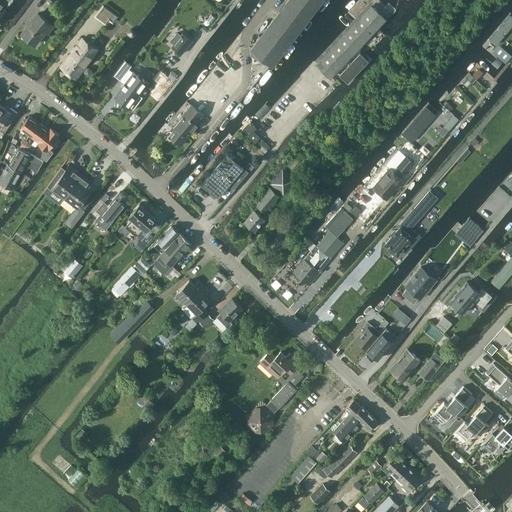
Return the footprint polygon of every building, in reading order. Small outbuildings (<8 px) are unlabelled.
[(287,0),(250,50),(272,67),(322,0),(287,0)] [(385,18),(371,6),(316,64),(330,77),(385,18)] [(47,33),(53,25),(37,13),(21,34),(34,44),(45,31),(47,33)] [(117,16),(112,13),(108,18),(112,21),(117,16)] [(482,47),(504,65),(511,55),(511,14),(510,13),(482,47)] [(176,33),(169,42),(173,44),(171,46),(181,54),(191,41),(181,34),(180,36),(176,33)] [(76,78),(82,70),(84,71),(84,73),(88,76),(90,75),(92,72),(92,70),(88,68),(87,68),(85,67),(98,50),(82,38),(61,67),(76,78)] [(367,70),(380,54),(366,40),(331,77),(345,90),(367,70)] [(125,60),(114,75),(125,84),(122,88),(124,89),(116,99),(131,109),(132,108),(134,110),(134,109),(131,107),(136,99),(140,101),(143,97),(140,94),(148,83),(129,69),(132,65),(125,60)] [(384,69),(375,80),(382,86),(391,75),(384,69)] [(470,75),(467,79),(472,83),(476,79),(470,75)] [(164,91),(170,83),(165,79),(159,87),(164,91)] [(185,105),(189,108),(171,128),(176,131),(171,137),(181,145),(197,125),(196,124),(204,115),(188,101),(185,105)] [(0,129),(4,132),(17,112),(10,108),(9,110),(0,104),(0,126),(0,129)] [(29,136),(39,123),(29,115),(19,128),(29,136)] [(245,125),(241,130),(247,135),(255,142),(259,137),(251,130),(254,126),(250,122),(245,125)] [(39,123),(29,136),(39,143),(49,130),(48,130),(39,123)] [(39,143),(39,144),(44,148),(43,150),(45,151),(41,157),(46,161),(53,152),(49,149),(58,137),(57,136),(59,134),(50,128),(48,130),(49,130),(39,143)] [(354,139),(363,146),(367,141),(359,133),(354,139)] [(23,149),(27,142),(28,141),(24,139),(20,147),(23,149)] [(17,149),(9,164),(19,169),(22,171),(25,164),(37,171),(43,161),(30,154),(29,156),(17,149)] [(296,171),(307,157),(299,151),(287,165),(296,171)] [(217,196),(241,168),(237,164),(240,160),(231,152),(226,157),(225,156),(203,183),(217,196)] [(390,167),(373,187),(387,200),(404,180),(401,177),(404,173),(404,174),(414,163),(405,156),(399,163),(396,167),(398,168),(395,172),(390,167)] [(0,181),(10,187),(12,188),(18,178),(16,177),(19,171),(8,165),(4,172),(3,171),(0,176),(0,181)] [(62,166),(47,186),(51,189),(63,198),(82,174),(69,165),(66,169),(62,166)] [(283,169),(270,183),(283,195),(296,181),(283,169)] [(82,174),(63,198),(76,208),(95,184),(82,174)] [(265,212),(279,195),(270,187),(256,204),(257,206),(244,222),(254,231),(265,218),(260,214),(263,210),(265,212)] [(101,214),(95,221),(106,229),(116,217),(126,205),(123,202),(127,197),(120,191),(108,205),(104,201),(96,211),(101,214)] [(437,197),(429,191),(413,210),(421,216),(437,197)] [(126,225),(125,226),(136,236),(137,235),(143,228),(146,230),(156,218),(139,204),(129,216),(132,218),(126,225)] [(71,227),(82,213),(81,212),(76,208),(65,222),(71,227)] [(327,228),(337,236),(353,218),(344,210),(327,228)] [(511,213),(465,265),(504,299),(511,290),(511,213)] [(468,219),(462,227),(471,234),(465,241),(470,245),(482,230),(468,219)] [(284,223),(283,223),(268,242),(276,248),(281,242),(285,245),(289,240),(285,237),(292,229),(284,223)] [(153,247),(149,251),(150,252),(152,254),(155,257),(157,258),(166,248),(166,247),(179,233),(172,226),(152,247),(153,247)] [(406,252),(420,236),(410,227),(407,231),(401,226),(385,245),(388,248),(393,253),(394,253),(397,255),(402,249),(406,252)] [(309,284),(331,258),(344,242),(337,236),(329,230),(317,246),(315,245),(304,260),(303,259),(293,271),(309,284)] [(56,238),(60,241),(64,235),(61,232),(56,238)] [(157,258),(153,262),(165,274),(172,265),(192,244),(179,233),(166,247),(166,248),(157,258)] [(310,239),(304,245),(310,250),(316,244),(310,239)] [(140,240),(133,247),(140,253),(146,245),(140,240)] [(298,261),(308,250),(304,246),(294,257),(298,261)] [(130,264),(110,285),(120,295),(141,273),(142,273),(151,264),(146,260),(152,254),(150,252),(144,258),(142,256),(132,266),(130,264)] [(82,265),(74,258),(64,271),(72,277),(82,265)] [(172,265),(165,274),(171,280),(175,275),(178,277),(181,273),(172,265)] [(420,297),(421,298),(436,279),(433,276),(435,274),(427,267),(425,270),(421,267),(406,285),(408,287),(402,294),(414,304),(420,297)] [(186,302),(203,286),(198,281),(194,285),(189,280),(176,292),(186,302)] [(75,284),(79,289),(83,285),(79,281),(75,284)] [(482,287),(479,291),(467,281),(450,301),(453,304),(452,305),(459,311),(460,309),(463,312),(474,300),(482,307),(492,296),(482,287)] [(203,286),(186,302),(186,303),(181,307),(196,322),(207,311),(203,307),(209,300),(204,295),(208,291),(203,286)] [(229,320),(241,308),(231,298),(219,310),(220,312),(216,316),(227,327),(232,322),(229,320)] [(136,312),(142,317),(154,305),(148,300),(136,312)] [(207,313),(199,321),(206,327),(214,320),(207,313)] [(404,313),(400,318),(402,320),(407,323),(411,318),(404,313)] [(444,316),(436,324),(444,331),(452,323),(444,316)] [(380,332),(373,326),(367,321),(363,326),(366,328),(356,340),(366,348),(380,332)] [(386,327),(368,350),(378,358),(390,345),(397,336),(386,327)] [(451,337),(456,341),(459,338),(454,333),(451,337)] [(390,368),(393,370),(404,379),(420,358),(407,348),(390,368)] [(272,374),(273,373),(285,385),(264,407),(255,407),(248,414),(248,416),(249,425),(256,431),(266,431),(273,424),(272,414),(298,387),(295,384),(304,375),(295,367),(299,362),(289,353),(286,356),(280,351),(272,360),(267,355),(267,354),(260,361),(260,362),(272,374)] [(419,372),(428,379),(439,365),(431,358),(419,372)] [(486,371),(485,371),(499,384),(494,390),(495,389),(503,397),(503,398),(511,390),(511,391),(511,379),(493,363),(493,364),(486,372),(486,371)] [(464,403),(472,393),(463,386),(447,404),(444,401),(429,418),(430,418),(433,414),(442,423),(446,418),(446,419),(453,410),(460,416),(460,415),(467,407),(468,407),(464,403)] [(149,409),(154,404),(142,393),(137,398),(149,409)] [(369,429),(377,421),(361,405),(361,406),(354,399),(345,408),(350,412),(351,411),(357,417),(363,422),(369,429)] [(493,412),(484,404),(468,422),(465,420),(450,436),(450,437),(454,433),(463,441),(466,437),(467,437),(474,429),(480,435),(481,435),(480,434),(488,425),(489,426),(489,425),(485,421),(493,412)] [(350,412),(333,431),(344,442),(363,422),(357,417),(351,411),(350,412)] [(498,425),(478,447),(478,448),(481,444),(491,452),(494,448),(495,449),(499,444),(499,443),(502,440),(508,446),(511,442),(511,416),(501,428),(498,426),(499,425),(498,425)] [(76,436),(82,442),(88,435),(81,430),(76,436)] [(357,452),(355,450),(349,443),(318,473),(323,477),(326,477),(328,474),(331,477),(357,452)] [(397,476),(407,465),(394,454),(382,466),(389,473),(391,471),(397,476)] [(298,484),(312,467),(317,462),(309,455),(282,486),(287,490),(295,481),(298,484)] [(377,460),(368,469),(374,475),(380,469),(379,468),(382,465),(377,460)] [(407,465),(397,476),(404,482),(402,485),(408,491),(420,478),(407,465)] [(358,490),(363,485),(357,480),(353,485),(358,490)] [(330,490),(328,488),(323,483),(310,495),(317,502),(330,490)] [(364,495),(371,502),(384,490),(377,483),(364,495)] [(391,511),(399,505),(389,495),(373,511),(391,511)] [(435,511),(437,510),(427,501),(417,511),(435,511)] [(326,511),(339,511),(342,509),(337,503),(326,511)]
